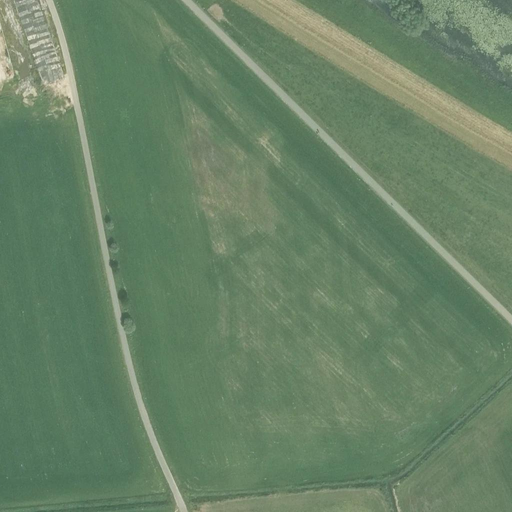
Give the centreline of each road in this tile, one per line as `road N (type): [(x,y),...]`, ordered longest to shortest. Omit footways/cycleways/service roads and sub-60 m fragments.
road 1 (unclassified): [(183,511),(139,408),(49,0)]
road 2 (unclassified): [(511,317),(185,0)]
